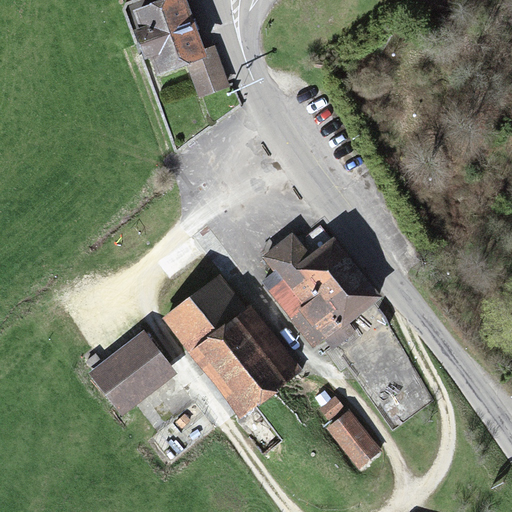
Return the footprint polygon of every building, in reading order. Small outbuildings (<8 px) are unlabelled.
[(185,0),(163,0),(132,11),(138,29),(133,31),(144,61),(150,59),(157,77),(187,66),(207,59),(203,49),(185,0)] [(442,0),(407,0),(420,18),(443,2),(442,0)] [(215,45),(203,49),(207,59),(187,66),(198,98),(230,87),(215,45)] [(382,298),(334,236),(311,255),(293,233),(262,257),(273,272),(261,281),(312,347),(324,339),(332,350),(355,332),(349,324),(382,298)] [(219,274),(162,318),(240,419),(257,406),(259,408),(278,394),(276,392),(303,371),(251,304),(246,308),(219,274)] [(143,330),(88,373),(122,416),(177,374),(143,330)] [(335,396),(319,409),(328,420),(344,407),(335,396)] [(349,410),(326,428),(359,469),(382,451),(349,410)]
